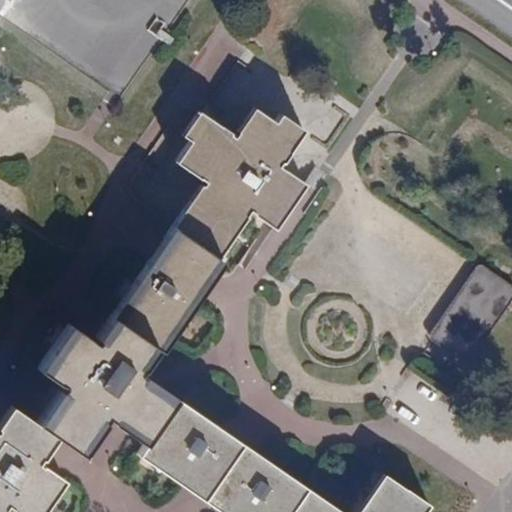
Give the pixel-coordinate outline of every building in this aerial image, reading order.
[(72,51),(65,60),(119,99),(167,34),(152,23),(168,0),(146,0),(138,12),(148,19),(118,60),(97,44),(85,60),(72,51)] [(259,111),(253,107),(238,129),(244,133),(259,111)] [(0,511),(0,508),(1,510),(5,505),(15,511),(39,511),(49,499),(44,496),(58,475),(39,461),(56,436),(81,453),(89,441),(84,438),(97,418),(103,422),(107,416),(144,442),(140,447),(161,461),(157,466),(223,511),(423,511),(429,504),(388,477),(364,511),(340,511),(138,372),(142,367),(136,363),(150,343),(155,347),(160,350),(169,337),(164,333),(178,314),(183,317),(222,261),(211,254),(226,232),(240,212),(245,215),(248,211),(268,224),(284,201),(290,205),(305,183),(279,165),(304,130),(279,113),(274,121),(259,111),(244,133),(238,129),(234,135),(198,110),(182,135),(189,140),(179,155),(202,172),(198,177),(203,181),(200,184),(205,188),(191,209),(186,205),(132,282),(137,286),(124,306),(119,302),(92,340),(73,327),(59,347),(54,343),(37,368),(61,384),(57,390),(63,394),(49,414),(44,410),(35,422),(11,405),(0,420),(0,511)] [(179,155),(175,161),(198,177),(202,172),(179,155)] [(200,184),(186,205),(191,209),(205,188),(200,184)] [(284,201),(268,224),(273,228),(290,205),(284,201)] [(226,232),(231,235),(245,215),(240,212),(226,232)] [(226,232),(211,254),(217,257),(231,235),(226,232)] [(477,267),(430,334),(430,335),(430,339),(432,340),(464,362),(467,363),(468,362),(469,361),(511,298),(511,286),(505,282),(502,281),(499,283),(497,287),(490,282),(492,278),(493,276),(491,272),(480,265),(479,265),(477,267)] [(502,281),(505,282),(491,272),(493,276),(492,278),(490,282),(497,287),(499,283),(502,281)] [(132,282),(119,302),(124,306),(137,286),(132,282)] [(178,314),(164,333),(169,337),(183,317),(178,314)] [(73,327),(68,323),(54,343),(59,347),(73,327)] [(136,363),(142,367),(155,347),(150,343),(136,363)] [(63,394),(57,390),(44,410),(49,414),(63,394)] [(89,441),(103,422),(97,418),(84,438),(89,441)] [(140,447),(137,452),(157,466),(161,461),(140,447)] [(364,511),(388,477),(383,473),(356,511),(364,511)] [(49,499),(63,478),(58,475),(44,496),(49,499)]
